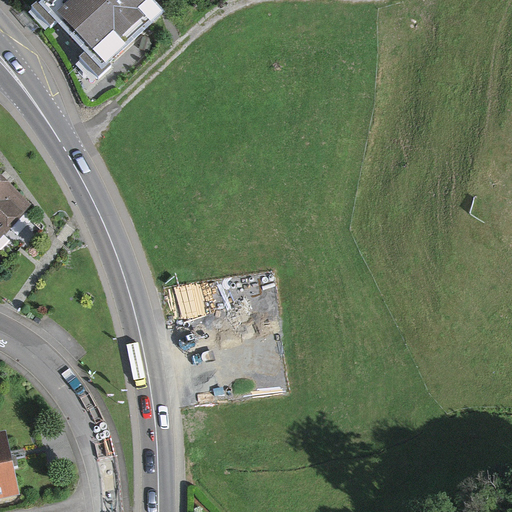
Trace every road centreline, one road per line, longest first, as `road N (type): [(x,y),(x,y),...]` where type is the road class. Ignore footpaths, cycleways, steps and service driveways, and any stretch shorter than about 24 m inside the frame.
road 1 (primary): [(0,61),(67,153),(121,274),(147,371),(157,511)]
road 2 (track): [(67,153),(219,8),(237,0)]
road 3 (residential): [(0,330),(33,350),(81,411),(97,444),(109,511)]
